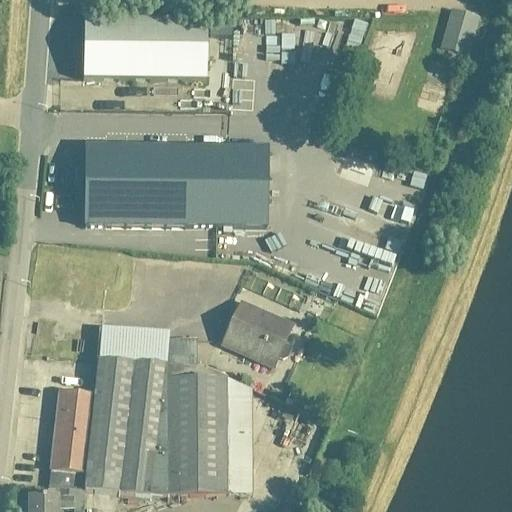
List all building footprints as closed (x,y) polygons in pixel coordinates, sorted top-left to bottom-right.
[(467,58),(478,20),(451,12),(440,50),(461,57),(467,58)] [(207,24),(87,22),(86,83),(206,84),(207,24)] [(236,64),(235,105),(256,106),(256,64),(236,64)] [(167,99),(167,107),(129,108),(130,112),(184,111),(184,99),(167,99)] [(85,149),(84,229),(222,231),(231,231),(265,232),(267,151),(85,149)] [(370,311),(391,254),(360,243),(339,300),(370,311)] [(284,342),(291,327),(240,304),(221,347),(272,370),(278,355),(283,357),(289,344),(284,342)] [(225,441),(226,380),(203,370),(194,369),(194,342),(168,342),(169,336),(101,331),(99,363),(96,363),(94,397),(57,394),(48,490),(121,497),(165,501),(165,502),(166,502),(167,497),(225,497),(225,467),(225,441)] [(56,511),(72,511),(72,500),(56,500),(56,499),(27,500),(27,511),(56,511)]
